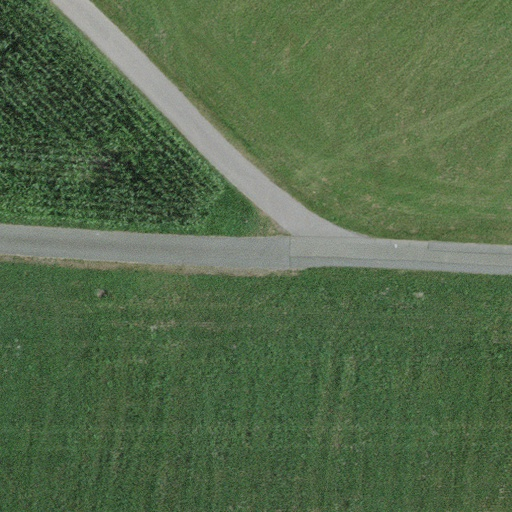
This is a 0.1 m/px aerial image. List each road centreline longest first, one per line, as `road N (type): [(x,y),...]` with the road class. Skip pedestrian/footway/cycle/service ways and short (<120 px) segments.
road 1 (track): [(511,262),(0,240)]
road 2 (track): [(337,255),(79,0)]
